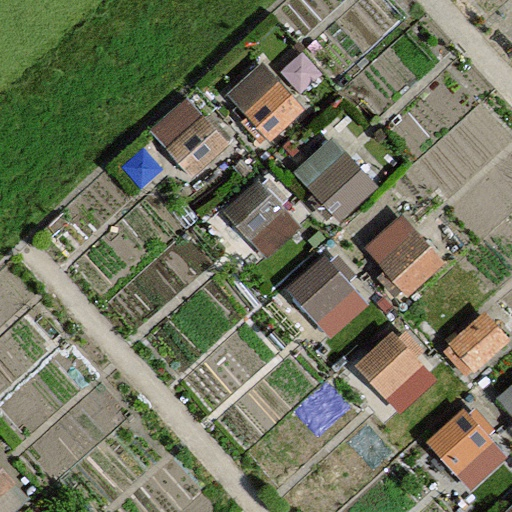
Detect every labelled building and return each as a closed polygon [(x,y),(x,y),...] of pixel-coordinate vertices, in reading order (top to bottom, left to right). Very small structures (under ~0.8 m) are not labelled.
[(248,111),(269,134),(301,106),(281,83),(248,111)] [(205,119),(172,147),(193,171),(226,143),(205,119)] [(314,184),(340,213),(373,183),(347,154),(314,184)] [(259,183),(230,209),(251,232),(280,206),(259,183)] [(384,264),(408,292),(440,264),(415,236),(384,264)] [(330,259),(298,285),(319,310),(350,283),(330,259)] [(455,341),(475,364),(506,337),(486,314),(455,341)] [(397,336),(365,365),(388,390),(419,361),(397,336)] [(469,412),(438,441),(458,463),(490,434),(469,412)] [(0,489),(10,482),(0,469),(0,489)]
